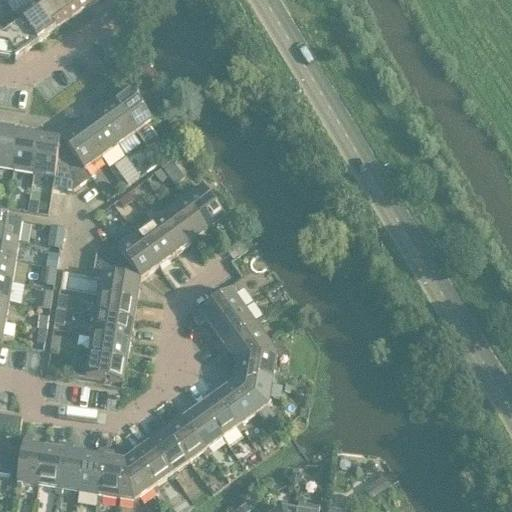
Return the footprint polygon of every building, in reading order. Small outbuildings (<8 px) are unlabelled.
[(52,0),(37,0),(30,5),(52,35),(69,23),(52,0)] [(85,11),(77,0),(52,0),(69,23),(85,11)] [(77,0),(85,11),(101,0),(77,0)] [(13,17),(19,25),(20,25),(35,47),(52,35),(30,5),(13,17)] [(14,62),(35,47),(20,25),(19,25),(0,39),(0,59),(8,61),(11,58),(14,62)] [(130,94),(113,107),(136,138),(153,125),(150,122),(162,113),(150,97),(156,92),(152,86),(158,82),(149,69),(130,82),(138,93),(132,97),(130,94)] [(119,150),(136,138),(113,107),(97,118),(119,150)] [(102,162),(119,150),(97,118),(80,130),(102,162)] [(86,174),(102,162),(80,130),(63,142),(86,174)] [(0,171),(14,174),(20,136),(0,133),(0,171)] [(14,174),(34,177),(41,140),(20,136),(14,174)] [(34,177),(55,181),(61,143),(41,140),(34,177)] [(92,182),(86,174),(63,142),(63,143),(62,143),(74,194),(92,182)] [(53,191),(74,194),(62,143),(61,143),(55,181),(53,191)] [(166,169),(163,171),(176,188),(185,181),(172,165),(166,169)] [(161,173),(155,177),(161,185),(168,180),(162,172),(161,173)] [(204,192),(186,204),(209,235),(226,223),(204,192)] [(1,195),(0,201),(0,209),(8,211),(10,196),(1,195)] [(129,196),(119,203),(124,211),(134,203),(129,196)] [(30,203),(28,215),(37,217),(39,205),(30,203)] [(186,204),(170,216),(192,247),(209,235),(186,204)] [(170,216),(153,228),(175,259),(192,247),(170,216)] [(0,221),(0,243),(19,246),(23,225),(0,221)] [(159,271),(175,259),(153,228),(137,240),(159,271)] [(52,230),(49,250),(61,252),(64,232),(52,230)] [(137,240),(120,252),(142,283),(159,271),(137,240)] [(19,246),(0,243),(0,263),(16,266),(19,246)] [(114,244),(97,256),(141,284),(141,283),(142,283),(120,252),(114,244)] [(141,284),(97,256),(93,277),(103,279),(141,285),(141,284)] [(49,257),(47,270),(57,271),(59,258),(49,257)] [(0,263),(0,284),(13,287),(16,266),(0,263)] [(45,271),(43,284),(54,286),(56,273),(45,271)] [(103,279),(100,299),(137,305),(141,285),(103,279)] [(0,284),(0,305),(10,307),(13,287),(0,284)] [(213,334),(244,312),(235,298),(238,296),(235,292),(194,322),(199,328),(206,324),(213,334)] [(40,297),(38,310),(50,312),(52,299),(40,297)] [(60,299),(58,312),(66,314),(69,300),(60,299)] [(137,305),(100,299),(96,319),(134,326),(137,305)] [(0,305),(0,325),(6,327),(10,307),(0,305)] [(244,312),(213,334),(221,345),(214,349),(218,356),(259,326),(257,323),(254,326),(244,312)] [(57,313),(55,328),(64,329),(66,315),(57,313)] [(40,319),(39,330),(47,332),(49,320),(40,319)] [(96,319),(93,339),(131,346),(134,326),(96,319)] [(237,367),(268,345),(258,331),(261,329),(259,326),(218,356),(223,362),(229,357),(237,367)] [(39,332),(38,345),(45,346),(47,333),(39,332)] [(93,339),(90,360),(128,366),(131,346),(93,339)] [(52,345),(51,353),(59,354),(60,346),(52,345)] [(235,377),(277,384),(277,381),(274,380),(277,358),(268,345),(237,367),(235,377)] [(124,387),(128,366),(90,360),(86,381),(124,387)] [(234,387),(256,419),(269,409),(273,387),(276,388),(277,384),(235,377),(234,387)] [(281,386),(280,393),(290,394),(291,388),(281,386)] [(212,393),(242,433),(245,431),(242,428),(256,419),(234,387),(223,395),(219,388),(212,393)] [(201,411),(223,442),(237,432),(239,435),(242,433),(212,393),(206,397),(211,404),(201,411)] [(179,416),(209,457),(211,455),(209,452),(223,442),(201,411),(190,419),(185,412),(179,416)] [(167,435),(190,466),(204,456),(206,459),(209,457),(179,416),(173,421),(178,427),(167,435)] [(7,419),(5,435),(20,438),(22,422),(7,419)] [(146,441),(175,481),(178,479),(176,476),(190,466),(167,435),(157,443),(152,436),(146,441)] [(39,490),(45,452),(33,450),(34,442),(25,440),(17,490),(22,491),(22,487),(39,490)] [(134,459),(158,494),(159,493),(157,490),(170,481),(172,484),(175,481),(146,441),(140,445),(144,452),(134,459)] [(45,452),(39,490),(56,492),(55,496),(58,497),(67,447),(59,446),(58,454),(45,452)] [(67,447),(58,497),(62,497),(63,494),(79,496),(85,458),(73,456),(74,448),(67,447)] [(98,503),(107,454),(99,452),(98,460),(85,458),(79,496),(96,499),(95,503),(98,503)] [(107,454),(98,503),(102,504),(103,500),(119,503),(126,465),(113,463),(114,455),(107,454)] [(6,458),(4,472),(13,474),(15,460),(6,458)] [(126,465),(119,503),(135,506),(153,493),(156,496),(158,494),(134,459),(126,465)] [(399,485),(392,475),(364,493),(371,503),(399,485)] [(295,477),(289,483),(295,489),(301,484),(295,477)]
